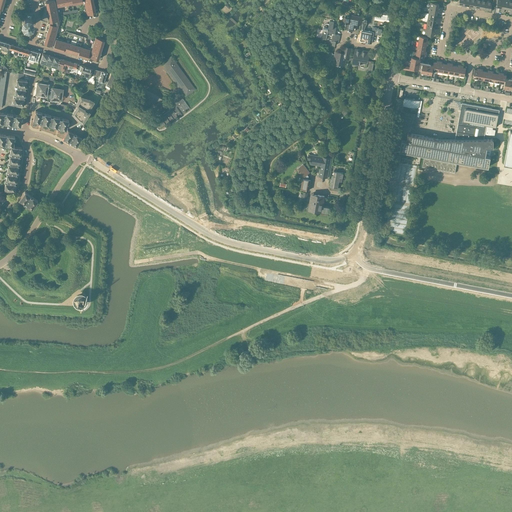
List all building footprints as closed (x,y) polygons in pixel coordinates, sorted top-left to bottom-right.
[(54,0),(51,0),(46,1),(50,21),(50,23),(44,43),(49,44),(48,46),(52,47),(55,37),(59,23),(54,0)] [(96,13),(93,0),(84,0),(87,14),(96,13)] [(362,16),(351,14),(351,19),(349,19),(350,18),(343,17),(342,23),(346,24),(345,29),(353,31),(353,29),(354,29),(355,26),(354,25),(354,23),(361,25),(362,16)] [(31,18),(31,16),(27,15),(27,17),(26,17),(25,17),(24,18),(23,18),(23,19),(23,20),(22,20),(22,21),(22,22),(22,23),(22,24),(23,24),(23,25),(22,28),(28,31),(30,27),(30,26),(31,26),(32,25),(32,24),(33,24),(33,23),(33,22),(33,21),(33,20),(32,19),(32,18),(31,18)] [(372,31),(364,30),(364,28),(367,22),(366,22),(367,21),(367,20),(367,19),(366,19),(365,19),(364,19),(364,20),(363,20),(361,29),(362,29),(360,40),(360,41),(365,42),(366,40),(368,41),(368,42),(372,43),(374,35),(378,35),(379,28),(373,27),(372,31)] [(339,42),(340,35),(335,34),(337,25),(334,24),(334,22),(329,21),(329,23),(327,23),(323,25),(321,39),(326,40),(327,35),(332,36),(331,40),(330,40),(329,44),(335,46),(336,41),(339,42)] [(98,59),(104,40),(96,37),(92,49),(89,58),(93,59),(93,58),(98,59)] [(56,39),(53,47),(65,51),(66,51),(70,52),(71,53),(88,58),(90,49),(75,45),(76,42),(71,40),(70,43),(56,39)] [(8,48),(9,43),(3,41),(1,46),(0,49),(0,50),(7,52),(8,48)] [(10,44),(9,48),(14,50),(13,53),(14,53),(14,55),(16,55),(17,54),(18,54),(20,47),(10,44)] [(29,49),(20,47),(18,54),(22,56),(23,52),(28,54),(29,49)] [(335,51),(333,64),(345,66),(347,58),(350,58),(351,48),(344,47),(343,53),(335,51)] [(368,61),(370,52),(355,49),(353,64),(360,65),(361,60),(368,61)] [(28,57),(27,61),(31,62),(32,59),(35,59),(37,52),(31,50),(28,57)] [(40,62),(40,63),(45,65),(48,55),(43,53),(40,62)] [(51,66),(54,56),(48,55),(45,65),(51,66)] [(58,65),(60,58),(54,56),(51,66),(49,72),(52,73),(54,67),(52,66),(53,65),(54,65),(55,64),(58,65)] [(195,89),(171,56),(162,62),(166,68),(168,67),(170,70),(169,71),(176,81),(175,81),(182,91),(183,91),(186,95),(195,89)] [(433,70),(433,65),(423,63),(423,61),(420,61),(421,58),(415,57),(412,56),(410,67),(404,66),(403,69),(415,71),(416,68),(419,69),(419,68),(421,69),(421,71),(432,74),(433,70)] [(68,65),(69,61),(64,60),(60,58),(58,65),(62,66),(60,73),(62,73),(63,70),(66,71),(68,65)] [(75,69),(77,64),(75,63),(69,61),(68,65),(67,69),(71,71),(71,68),(74,69),(75,69)] [(87,66),(84,75),(88,76),(89,74),(91,74),(91,73),(92,73),(91,75),(95,76),(97,70),(89,67),(87,66)] [(104,80),(107,72),(97,70),(95,76),(98,77),(98,75),(100,76),(98,81),(104,83),(104,80)] [(112,85),(114,82),(115,79),(116,76),(116,75),(111,74),(110,78),(108,81),(107,81),(105,84),(106,84),(106,85),(111,88),(112,85)] [(26,87),(27,80),(17,79),(16,86),(17,86),(17,87),(25,88),(25,87),(26,87)] [(25,89),(25,88),(17,87),(17,88),(16,88),(15,95),(16,95),(15,96),(24,97),(24,96),(25,96),(26,89),(25,89)] [(165,100),(146,89),(140,99),(160,109),(165,100)] [(24,105),(25,99),(24,98),(24,97),(15,96),(15,97),(14,97),(13,104),(24,105)] [(88,112),(94,101),(89,98),(88,99),(85,97),(85,98),(81,96),(76,103),(78,104),(77,105),(77,106),(72,112),(77,115),(76,116),(79,118),(78,118),(84,122),(89,113),(88,112)] [(418,107),(419,100),(405,98),(404,105),(418,107)] [(189,109),(184,101),(182,99),(179,101),(177,99),(167,111),(159,117),(154,121),(160,129),(181,114),(189,109)] [(486,125),(492,126),(496,127),(499,110),(462,103),(455,139),(435,139),(435,138),(408,133),(407,141),(402,140),(400,150),(488,167),(490,156),(485,155),(486,155),(487,147),(494,147),(494,139),(484,139),(486,125)] [(41,120),(43,114),(42,114),(42,112),(35,110),(33,120),(39,122),(40,120),(41,120)] [(13,125),(14,114),(5,113),(4,123),(13,125)] [(50,123),(52,117),(51,116),(51,114),(44,113),(44,115),(43,114),(41,120),(42,121),(42,123),(48,125),(49,122),(50,123)] [(22,115),(14,114),(13,125),(21,126),(22,115)] [(59,125),(60,119),(59,119),(60,117),(53,115),(53,117),(52,117),(50,123),(51,123),(50,125),(57,127),(58,125),(59,125)] [(66,129),(69,119),(62,117),(62,119),(60,119),(59,125),(60,126),(59,128),(66,129)] [(77,147),(82,138),(76,134),(75,136),(73,135),(74,133),(68,130),(63,139),(69,143),(70,141),(71,141),(72,142),(71,144),(77,147)] [(13,146),(15,136),(6,135),(4,144),(11,145),(13,146)] [(22,147),(13,146),(11,145),(9,156),(20,158),(22,147)] [(322,157),(309,154),(308,159),(311,160),(310,164),(321,166),(319,176),(328,178),(331,158),(322,156),(322,157)] [(19,166),(20,158),(9,156),(8,164),(19,166)] [(17,175),(19,166),(8,164),(7,173),(17,175)] [(307,174),(310,172),(303,164),(297,169),(303,177),(301,189),(309,190),(311,179),(308,179),(309,176),(307,174)] [(343,173),(334,171),(333,175),(332,175),(330,186),(338,187),(339,181),(342,182),(343,173)] [(16,183),(17,175),(7,173),(6,181),(16,183)] [(15,190),(16,183),(6,181),(4,188),(15,190)] [(25,204),(32,196),(25,191),(19,199),(25,204)] [(323,205),(324,196),(311,193),(309,209),(328,212),(329,207),(323,205)] [(38,201),(32,196),(25,204),(32,209),(38,201)] [(42,246),(51,238),(48,235),(47,232),(46,232),(47,235),(40,242),(38,241),(37,241),(39,242),(42,246)] [(16,261),(15,262),(16,264),(9,271),(6,270),(6,271),(8,272),(12,276),(20,267),(17,264),(16,261)] [(84,302),(84,301),(85,300),(85,299),(85,298),(84,298),(84,297),(84,296),(83,296),(83,295),(82,295),(81,295),(80,294),(79,294),(79,295),(78,295),(77,295),(77,296),(76,296),(75,297),(75,298),(75,299),(75,300),(75,301),(75,302),(76,303),(77,304),(78,304),(79,305),(80,305),(81,304),(82,304),(83,303),(84,303),(84,302)]
